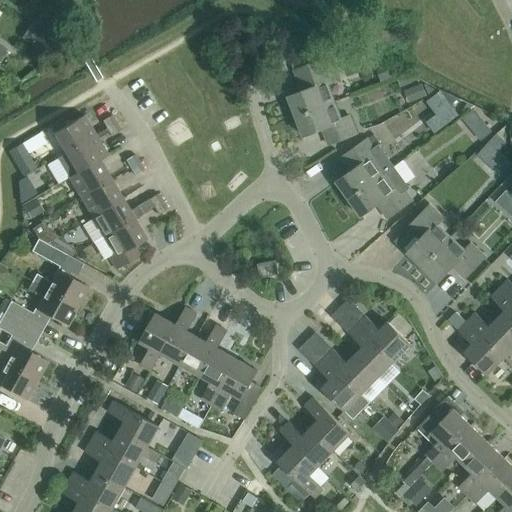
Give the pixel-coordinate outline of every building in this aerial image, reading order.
[(297,117),(334,102),(328,85),(337,81),(328,57),(294,70),(302,91),(289,96),(297,117)] [(414,102),(427,97),(422,84),(409,89),(414,102)] [(334,102),(297,117),(304,137),(323,130),(329,145),(357,135),(350,116),(341,119),(334,102)] [(450,104),(427,123),(435,134),(459,115),(450,104)] [(65,154),(96,135),(84,115),(53,133),(65,154)] [(107,129),(116,123),(112,115),(102,121),(107,129)] [(57,159),(68,177),(69,178),(107,155),(98,140),(109,133),(111,136),(121,131),(116,123),(107,129),(96,135),(65,154),(57,159)] [(485,125),(474,134),(480,142),(491,133),(485,125)] [(490,143),(498,151),(506,143),(497,135),(490,143)] [(350,199),(394,167),(379,146),(380,145),(374,136),(368,139),(343,156),(353,170),(337,181),(350,199)] [(38,168),(24,143),(9,152),(23,176),(38,168)] [(80,197),(111,179),(99,160),(108,155),(107,155),(69,178),(80,197)] [(130,168),(139,162),(135,155),(126,160),(130,168)] [(414,156),(404,160),(413,180),(423,176),(414,156)] [(139,162),(130,168),(135,176),(144,170),(139,162)] [(394,167),(350,199),(362,217),(378,205),(388,219),(412,201),(406,191),(410,188),(394,167)] [(92,217),(122,199),(111,179),(80,197),(92,217)] [(511,196),(507,192),(497,203),(504,209),(511,201),(511,196)] [(122,199),(92,217),(104,237),(134,219),(154,207),(163,201),(158,194),(129,211),(122,199)] [(24,206),(32,218),(41,213),(33,200),(24,206)] [(158,215),(168,209),(163,201),(154,207),(158,215)] [(423,267),(451,238),(438,225),(444,218),(430,205),(409,226),(421,238),(408,252),(423,267)] [(146,239),(138,225),(134,219),(104,237),(114,254),(109,258),(116,270),(139,256),(133,246),(146,239)] [(451,238),(423,267),(439,282),(453,268),(465,279),(486,258),(472,244),(465,251),(451,238)] [(38,240),(32,252),(59,267),(66,255),(38,240)] [(261,278),(279,275),(276,261),(258,265),(261,278)] [(51,282),(36,274),(32,282),(78,307),(89,288),(57,270),(51,282)] [(511,283),(508,280),(499,288),(511,300),(511,283)] [(42,312),(67,327),(78,307),(32,282),(28,289),(42,298),(33,314),(11,302),(4,314),(32,330),(42,312)] [(511,333),(511,300),(499,288),(491,297),(505,311),(497,319),(511,333)] [(181,365),(197,337),(187,331),(197,314),(186,308),(176,325),(177,325),(161,354),(181,365)] [(458,330),(467,322),(457,312),(448,320),(458,330)] [(511,350),(511,333),(497,319),(489,327),(475,313),(467,322),(504,358),(511,350)] [(22,347),(32,330),(4,314),(0,320),(0,328),(12,335),(6,346),(0,342),(0,360),(37,381),(48,362),(22,347)] [(177,325),(176,325),(156,314),(140,342),(150,348),(140,365),(151,371),(161,354),(177,325)] [(357,325),(394,361),(411,344),(388,322),(380,330),(366,316),(357,325)] [(487,375),(504,358),(467,322),(458,330),(472,344),(464,352),(487,375)] [(217,348),(218,348),(227,331),(216,325),(207,342),(197,337),(181,365),(201,377),(217,348)] [(378,378),(394,361),(357,325),(349,333),(363,347),(355,355),(378,378)] [(238,360),(218,348),(217,348),(201,377),(211,382),(201,399),(212,405),(238,360)] [(378,378),(355,355),(347,363),(333,349),(324,358),(362,394),(378,378)] [(370,402),(362,394),(324,358),(316,366),(330,380),(322,388),(353,420),(370,402)] [(26,401),(37,381),(0,360),(0,386),(26,401)] [(258,371),(238,360),(212,405),(222,411),(232,394),(242,400),(258,371)] [(126,385),(125,387),(137,393),(138,392),(142,383),(131,377),(126,385)] [(147,397),(147,398),(159,405),(159,404),(165,393),(153,386),(147,397)] [(423,390),(415,400),(417,401),(422,406),(430,396),(427,394),(426,393),(423,390)] [(170,393),(163,406),(162,409),(176,417),(177,414),(184,401),(170,393)] [(311,428),(334,451),(351,434),(313,397),(304,406),(318,420),(311,428)] [(120,431),(148,447),(160,427),(114,401),(108,412),(125,422),(120,431)] [(245,420),(251,409),(239,403),(233,414),(245,420)] [(188,423),(193,414),(183,408),(178,417),(188,423)] [(439,440),(426,455),(429,457),(434,463),(471,426),(454,409),(446,417),(437,409),(418,428),(428,437),(432,433),(439,440)] [(388,420),(396,428),(403,421),(401,418),(394,412),(387,419),(388,420)] [(388,420),(377,432),(382,437),(388,443),(399,431),(396,428),(388,420)] [(334,451),(311,428),(303,436),(289,422),(280,431),(294,445),(318,467),(334,451)] [(465,465),(487,442),(471,426),(434,463),(443,471),(457,457),(465,465)] [(148,447),(120,431),(114,441),(97,431),(91,442),(137,468),(143,456),(156,463),(161,454),(148,447)] [(125,488),(137,468),(91,442),(85,452),(102,462),(97,472),(125,488)] [(468,496),(504,458),(487,442),(465,465),(473,473),(459,487),(468,496)] [(310,475),(318,467),(294,445),(278,461),(296,479),(307,490),(315,498),(324,489),(310,475)] [(180,452),(174,461),(186,469),(192,459),(180,452)] [(429,457),(404,483),(410,488),(412,485),(434,463),(429,457)] [(498,497),(511,483),(511,465),(504,458),(468,496),(476,504),(490,490),(498,497)] [(366,465),(363,463),(359,461),(353,469),(358,473),(360,474),(361,474),(364,469),(366,465)] [(169,471),(163,481),(174,487),(180,477),(169,471)] [(125,488),(97,472),(91,481),(74,472),(68,482),(114,508),(125,488)] [(353,482),(350,484),(351,485),(356,491),(366,482),(360,476),(353,482)] [(296,479),(287,488),(298,500),(307,490),(296,479)] [(111,511),(114,508),(68,482),(62,493),(79,503),(74,511),(111,511)] [(182,483),(176,492),(188,500),(193,491),(182,483)] [(511,511),(511,483),(498,497),(506,505),(498,511),(511,511)] [(425,497),(412,485),(410,488),(405,493),(404,494),(417,506),(417,505),(425,497)] [(153,500),(164,506),(170,496),(159,490),(153,500)] [(258,499),(257,499),(248,493),(244,500),(243,501),(253,507),(258,499)] [(438,511),(435,508),(428,502),(421,509),(419,511),(418,511),(438,511)]
